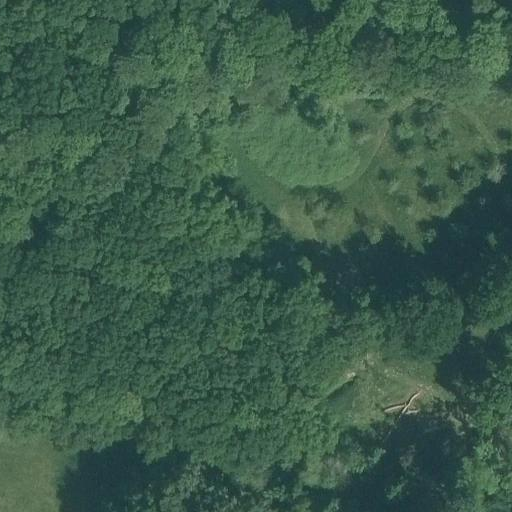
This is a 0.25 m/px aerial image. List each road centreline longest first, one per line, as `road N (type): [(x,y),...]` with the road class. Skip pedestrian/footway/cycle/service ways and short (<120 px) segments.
road 1 (track): [(0,157),(88,141),(184,75),(358,14),(511,15)]
road 2 (track): [(511,341),(470,413),(449,511)]
